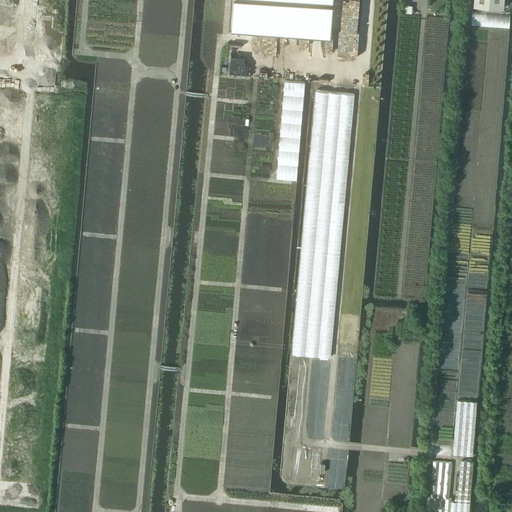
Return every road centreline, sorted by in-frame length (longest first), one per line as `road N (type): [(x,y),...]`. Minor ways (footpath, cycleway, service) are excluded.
road 1 (track): [(413,511),(462,10)]
road 2 (track): [(420,445),(324,444),(358,85)]
road 3 (track): [(0,91),(58,95),(27,466)]
